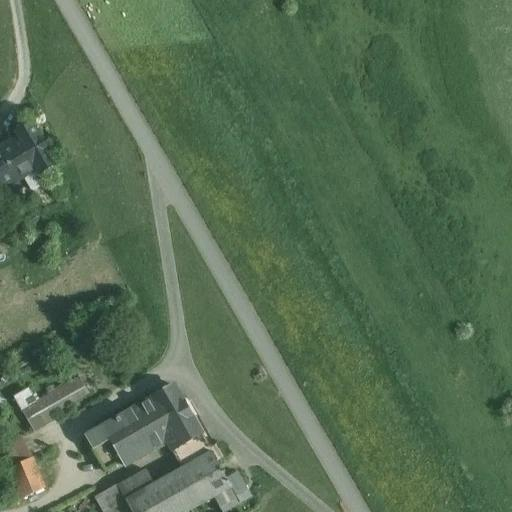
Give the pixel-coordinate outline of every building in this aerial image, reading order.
[(42,140),(33,125),(34,125),(32,123),(30,124),(31,124),(18,131),(16,132),(18,136),(39,171),(41,175),(43,174),(43,173),(55,166),(56,167),(58,165),(57,163),(56,164),(47,148),(48,148),(43,140),(42,140)] [(18,136),(0,147),(0,193),(39,171),(18,136)] [(81,378),(45,398),(53,413),(89,392),(81,378)] [(153,397),(103,428),(128,467),(168,442),(184,468),(213,450),(211,448),(173,386),(154,398),(153,397)] [(156,485),(127,503),(133,511),(188,511),(214,496),(223,511),(228,511),(242,504),(234,492),(240,488),(235,480),(230,483),(217,463),(224,459),(216,446),(211,448),(213,450),(184,468),(156,485)] [(33,458),(14,467),(15,504),(46,488),(33,458)] [(152,479),(115,502),(114,503),(119,511),(133,511),(127,503),(156,485),(152,479)]
